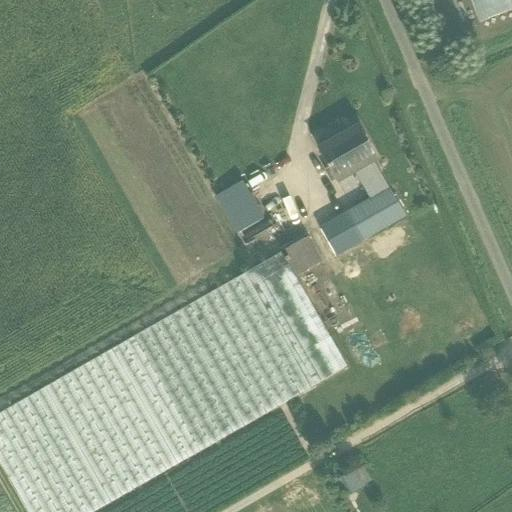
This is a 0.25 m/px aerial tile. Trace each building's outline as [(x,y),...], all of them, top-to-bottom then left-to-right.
[(511,0),(467,0),(479,30),(511,16),(511,0)] [(358,126),(319,150),(338,183),(354,174),(371,202),(389,191),(372,163),(378,159),(358,126)] [(245,182),(218,197),(238,233),(265,219),(245,182)] [(371,202),(349,216),(364,241),(368,239),(405,216),(389,191),(371,202)] [(265,219),(238,233),(243,242),(277,224),(272,215),(265,219)] [(364,241),(349,216),(320,233),(335,258),(364,241)] [(306,239),(283,251),(286,258),(288,261),(285,263),(294,278),(320,264),(306,239)] [(377,254),(368,239),(364,241),(335,258),(344,274),(377,254)] [(294,278),(285,263),(288,261),(286,258),(283,259),(280,253),(247,272),(314,387),(344,370),(294,278)] [(242,274),(0,414),(0,466),(26,511),(98,511),(309,390),(242,274)] [(333,478),(343,495),(359,486),(349,469),(333,478)]
